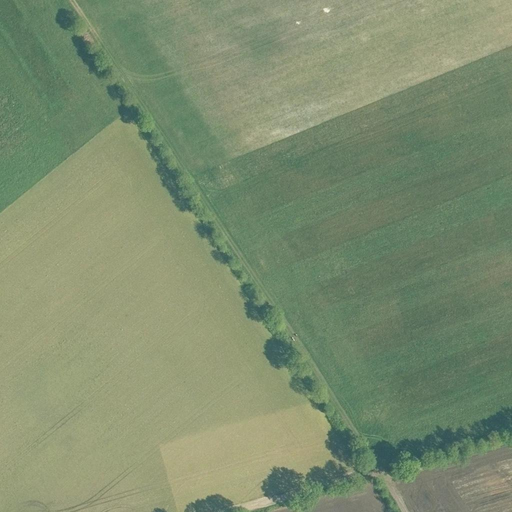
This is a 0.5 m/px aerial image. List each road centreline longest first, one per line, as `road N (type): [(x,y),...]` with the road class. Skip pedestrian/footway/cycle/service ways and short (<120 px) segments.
road 1 (track): [(71,0),(373,470)]
road 2 (track): [(228,511),(373,470)]
